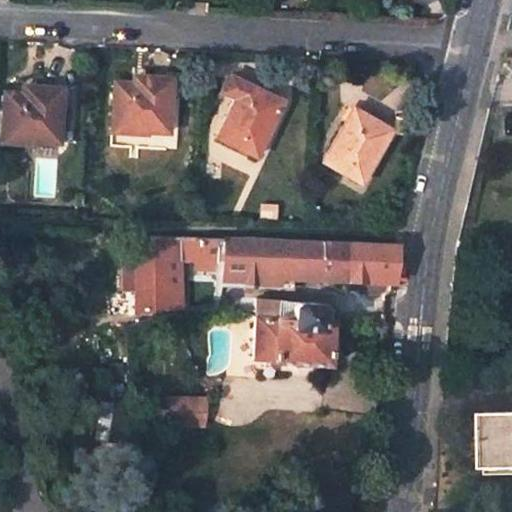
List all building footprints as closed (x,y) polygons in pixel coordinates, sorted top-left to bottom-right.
[(114,81),(112,130),(145,132),(146,129),(166,131),(169,96),(167,95),(168,78),(134,75),(133,82),(114,81)] [(241,82),(229,76),(221,91),(233,98),(235,94),(241,82)] [(169,96),(174,96),(176,79),(168,78),(167,95),(169,96)] [(262,92),(241,82),(235,94),(255,104),(260,95),(262,92)] [(5,93),(2,142),(36,144),(36,140),(57,141),(60,105),(56,105),(56,87),(22,85),(22,93),(5,93)] [(65,106),(66,88),(56,87),(56,105),(60,105),(65,106)] [(233,98),(215,136),(252,154),(277,105),(260,95),(255,104),(235,94),(233,98)] [(372,119),(352,108),(345,119),(365,130),(369,124),(372,119)] [(345,119),(322,160),(359,181),(386,133),(369,124),(365,130),(345,119)] [(307,204),(306,212),(315,213),(316,205),(307,204)] [(9,230),(13,256),(28,254),(26,230),(9,230)] [(80,233),(36,231),(36,237),(48,239),(47,251),(79,249),(80,233)] [(85,233),(84,255),(117,256),(118,235),(85,233)] [(223,280),(242,281),(241,286),(253,287),(253,283),(276,284),(294,285),(295,274),(328,276),(328,283),(347,284),(347,288),(359,288),(359,292),(389,293),(394,244),(195,234),(195,238),(122,235),(121,294),(134,294),(135,313),(181,307),(180,260),(193,259),(193,268),(213,270),(213,260),(217,260),(224,260),(222,278),(223,278),(223,280)] [(217,260),(215,278),(222,279),(222,278),(224,260),(217,260)] [(276,284),(275,299),(293,301),(294,285),(276,284)] [(98,290),(97,310),(109,310),(110,291),(98,290)] [(57,294),(42,317),(70,337),(86,313),(70,302),(73,299),(65,294),(62,297),(57,294)] [(275,299),(240,296),(239,314),(252,315),(251,331),(241,331),(241,338),(251,339),(251,356),(256,357),(256,363),(267,363),(267,357),(272,357),(272,360),(326,365),(327,345),(332,346),(332,334),(349,335),(350,308),(329,308),(329,304),(293,301),(275,299)] [(220,307),(219,319),(230,319),(231,308),(220,307)] [(380,316),(370,315),(362,368),(369,369),(368,382),(379,383),(385,323),(380,316)] [(141,396),(139,425),(202,425),(205,397),(141,396)] [(139,425),(131,499),(192,507),(202,425),(139,425)]
